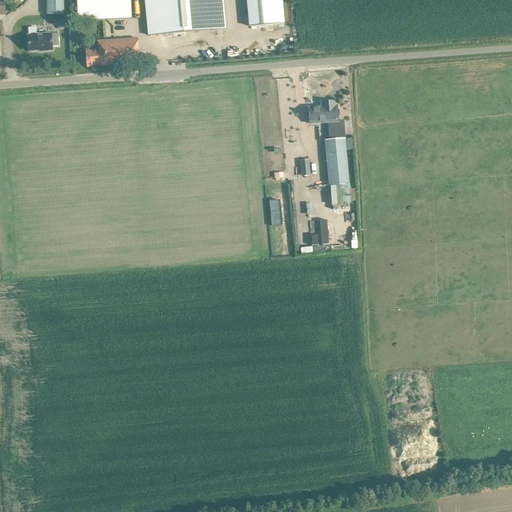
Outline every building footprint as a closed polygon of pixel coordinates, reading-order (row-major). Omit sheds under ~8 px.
[(47,0),(47,15),(65,14),(64,0),(47,0)] [(76,0),(78,21),(132,17),(131,0),(76,0)] [(146,0),(150,36),(224,29),(221,0),(146,0)] [(284,24),(282,0),(247,0),(250,27),(284,24)] [(65,19),(56,22),(60,30),(68,27),(65,19)] [(27,35),(28,52),(39,51),(39,52),(54,51),(53,46),(59,46),(58,33),(52,34),(52,33),(37,34),(36,27),(28,28),(29,35),(27,35)] [(97,41),(97,49),(86,50),(87,68),(147,64),(146,54),(139,54),(138,39),(97,41)] [(329,140),(346,138),(344,120),(338,121),(337,116),(337,106),(336,106),(336,102),(328,102),(328,106),(321,107),(309,108),(310,124),(320,123),(328,122),(329,140)] [(325,141),(330,186),(349,185),(348,168),(346,150),(353,149),(352,138),(346,138),(329,140),(325,141)] [(279,200),(269,201),(271,227),(281,226),(279,200)]
